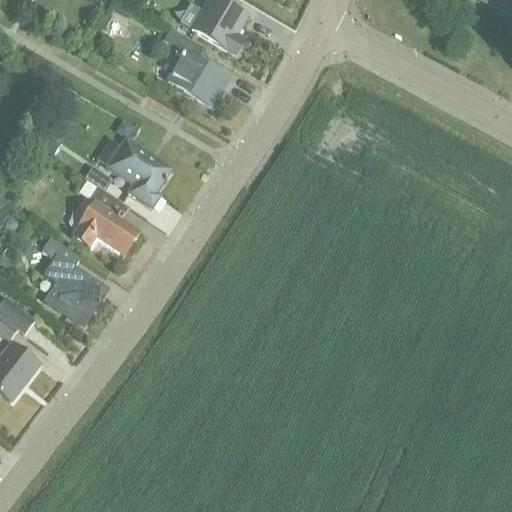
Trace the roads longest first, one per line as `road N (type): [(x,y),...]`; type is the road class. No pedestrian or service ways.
road 1 (residential): [(0,510),(159,296),(327,25)]
road 2 (residential): [(511,125),(327,25)]
